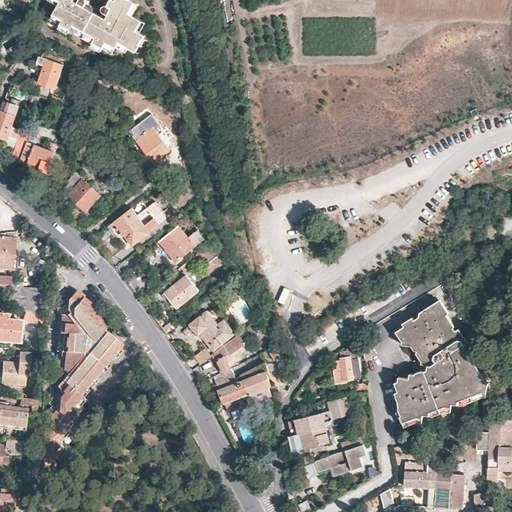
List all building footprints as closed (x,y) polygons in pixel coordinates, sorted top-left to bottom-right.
[(141,42),(145,35),(135,29),(140,18),(137,17),(143,6),(135,1),(132,0),(119,0),(119,1),(116,0),(113,0),(110,6),(109,6),(107,6),(106,7),(105,8),(105,10),(105,11),(105,13),(106,14),(104,17),(87,7),(89,4),(89,3),(89,2),(89,1),(88,0),(61,0),(62,0),(60,4),(55,13),(64,19),(63,22),(72,27),(75,23),(97,35),(95,39),(104,45),(107,40),(117,45),(119,39),(130,45),(137,49),(141,42)] [(62,22),(63,22),(64,19),(55,13),(53,17),(62,22)] [(72,28),(72,27),(63,22),(62,22),(61,26),(70,31),(72,28)] [(94,40),(95,39),(97,35),(75,23),(72,27),(72,28),(94,40)] [(104,46),(104,45),(95,39),(94,40),(92,44),(102,49),(104,46)] [(127,50),(130,45),(119,39),(117,45),(127,50)] [(113,51),(117,45),(107,40),(104,45),(104,46),(113,51)] [(55,88),(64,63),(40,54),(37,61),(45,64),(42,72),(38,82),(55,88)] [(112,86),(116,73),(108,70),(106,76),(102,75),(99,81),(100,82),(98,88),(108,91),(110,85),(112,86)] [(76,106),(78,95),(66,91),(62,102),(76,106)] [(19,105),(4,98),(0,108),(0,139),(4,141),(6,142),(15,145),(20,128),(12,125),(19,105)] [(169,147),(153,126),(136,140),(155,165),(157,163),(162,160),(159,156),(169,147)] [(15,145),(11,156),(19,159),(21,152),(29,155),(27,162),(37,166),(46,169),(54,149),(27,139),(30,132),(20,128),(15,145)] [(19,159),(27,162),(29,155),(21,152),(19,159)] [(69,165),(76,157),(73,153),(66,162),(69,165)] [(100,192),(74,169),(61,186),(80,202),(87,208),(100,192)] [(148,230),(154,236),(172,221),(154,199),(136,214),(130,207),(113,221),(124,233),(128,238),(132,243),(148,230)] [(0,233),(6,233),(15,233),(23,219),(15,219),(12,222),(6,222),(6,227),(0,226),(0,233)] [(124,233),(113,221),(107,225),(118,238),(124,233)] [(175,260),(204,236),(197,227),(186,236),(177,224),(158,239),(168,252),(175,260)] [(0,258),(19,260),(19,259),(13,258),(14,249),(18,249),(19,237),(5,235),(6,233),(0,233),(0,258)] [(220,261),(207,244),(194,254),(198,259),(208,271),(220,261)] [(198,259),(194,254),(180,265),(185,272),(194,266),(192,263),(198,259)] [(0,258),(0,267),(18,269),(19,260),(0,258)] [(176,306),(198,288),(185,272),(164,290),(170,298),(176,306)] [(0,289),(11,290),(11,275),(0,275),(0,289)] [(146,290),(156,282),(152,276),(141,284),(146,290)] [(45,317),(47,317),(48,303),(48,286),(34,286),(24,286),(23,281),(12,281),(13,305),(27,310),(44,317),(45,317)] [(67,386),(85,401),(96,386),(91,382),(69,365),(70,355),(71,337),(87,338),(87,332),(81,327),(80,329),(73,323),(84,309),(86,305),(80,299),(81,298),(74,292),(60,310),(55,309),(55,317),(57,317),(56,335),(58,337),(56,364),(54,364),(53,374),(57,375),(57,379),(64,384),(67,386)] [(426,358),(426,363),(431,363),(433,368),(416,375),(416,371),(410,371),(410,377),(404,377),(403,384),(397,387),(401,396),(398,397),(399,407),(402,414),(400,415),(403,421),(417,415),(423,416),(424,413),(430,414),(430,410),(445,404),(451,405),(452,401),(458,402),(459,398),(483,388),(487,389),(488,381),(472,358),(470,359),(465,350),(468,348),(445,310),(444,311),(437,300),(421,310),(420,314),(415,317),(413,315),(407,319),(409,322),(404,325),(400,328),(406,339),(405,343),(411,343),(413,347),(415,347),(416,347),(418,347),(419,347),(426,358)] [(234,330),(224,317),(218,321),(207,308),(190,321),(199,333),(201,335),(203,334),(214,347),(234,330)] [(110,358),(119,346),(105,334),(110,327),(107,324),(103,329),(96,323),(97,321),(90,316),(91,315),(87,312),(84,309),(73,323),(80,329),(81,327),(87,332),(87,338),(71,337),(70,355),(69,365),(91,382),(110,358)] [(44,317),(27,310),(24,318),(42,325),(44,317)] [(22,341),(23,320),(9,318),(9,313),(0,312),(0,339),(5,339),(22,341)] [(246,342),(239,333),(223,344),(212,352),(215,359),(218,358),(219,360),(223,370),(230,366),(228,363),(233,361),(231,356),(230,353),(246,342)] [(347,343),(340,347),(340,348),(356,345),(355,337),(347,343)] [(247,345),(246,342),(230,353),(231,356),(247,345)] [(363,347),(365,360),(376,353),(370,343),(363,347)] [(340,348),(340,351),(349,350),(349,354),(357,353),(356,345),(340,348)] [(91,382),(96,386),(124,350),(119,346),(110,358),(91,382)] [(274,359),(280,356),(274,346),(268,349),(274,359)] [(200,362),(210,353),(205,347),(194,355),(200,362)] [(421,362),(426,363),(426,358),(419,347),(418,347),(416,347),(415,347),(413,347),(417,354),(421,360),(421,362)] [(349,350),(340,351),(341,358),(337,359),(338,365),(334,366),(335,374),(336,380),(348,379),(347,374),(357,373),(357,365),(359,365),(359,356),(357,356),(357,353),(349,354),(349,350)] [(29,377),(30,353),(19,352),(18,362),(3,361),(2,373),(1,386),(26,387),(26,377),(29,377)] [(240,376),(236,377),(237,378),(239,378),(241,379),(242,381),(243,383),(245,382),(249,391),(250,394),(272,385),(269,378),(271,377),(265,361),(240,375),(240,376)] [(241,394),(249,391),(245,382),(243,383),(242,381),(241,379),(239,378),(237,378),(236,379),(230,366),(223,370),(225,375),(215,379),(224,401),(241,394)] [(365,389),(368,388),(367,380),(357,381),(358,389),(365,389)] [(78,416),(83,410),(88,403),(85,401),(67,386),(62,393),(61,392),(55,398),(53,396),(53,389),(50,389),(49,399),(52,402),(49,405),(56,412),(52,417),(53,419),(48,424),(50,426),(50,429),(48,429),(49,432),(49,434),(47,435),(46,468),(48,470),(66,446),(65,445),(72,435),(71,434),(75,429),(79,424),(78,422),(81,418),(78,416)] [(333,417),(354,412),(350,394),(329,399),(331,406),(288,417),(290,426),(292,433),(299,431),(323,426),(335,423),(333,417)] [(41,401),(22,399),(21,405),(32,408),(31,414),(39,416),(41,401)] [(0,426),(5,427),(25,431),(28,410),(22,409),(22,410),(19,409),(14,408),(10,407),(5,407),(6,402),(0,401),(0,426)] [(327,442),(323,426),(299,431),(302,442),(303,449),(327,442)] [(489,435),(477,435),(477,453),(488,453),(488,462),(499,462),(499,474),(511,474),(511,450),(500,451),(500,427),(489,427),(489,435)] [(363,442),(362,434),(342,442),(344,449),(357,444),(363,442)] [(375,440),(374,438),(363,442),(357,444),(344,449),(315,459),(318,466),(330,461),(332,466),(334,474),(364,463),(359,450),(364,448),(365,451),(373,449),(370,441),(375,440)] [(13,440),(13,448),(29,450),(31,450),(31,443),(13,440)] [(432,470),(432,462),(407,461),(406,484),(429,485),(429,505),(436,506),(438,470),(432,470)] [(499,462),(488,462),(488,475),(499,476),(499,474),(499,462)] [(369,467),(371,476),(381,470),(380,463),(369,467)] [(465,473),(454,472),(439,471),(438,470),(436,506),(463,506),(465,473)] [(0,510),(18,511),(19,491),(0,490),(0,495),(0,494),(0,510)] [(385,508),(395,505),(391,490),(381,493),(385,508)] [(488,493),(474,495),(476,506),(489,504),(488,493)]
